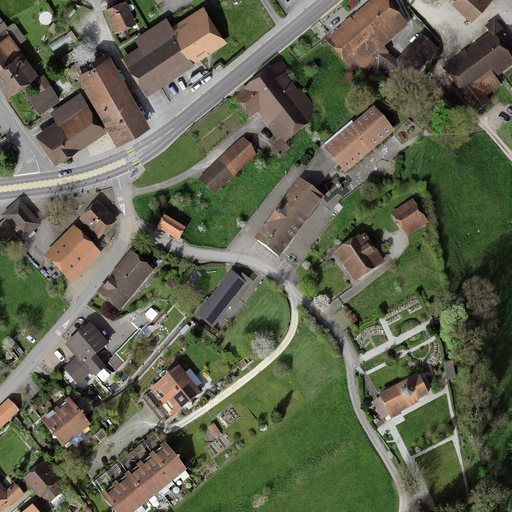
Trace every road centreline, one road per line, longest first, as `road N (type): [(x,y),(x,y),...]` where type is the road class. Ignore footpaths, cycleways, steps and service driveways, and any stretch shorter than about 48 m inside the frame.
road 1 (residential): [(131,226),(195,255),(254,263),(317,312),(347,352),(362,418),(398,484),(400,511)]
road 2 (primary): [(114,165),(152,145),(329,0)]
road 3 (residential): [(0,393),(93,285),(131,226)]
